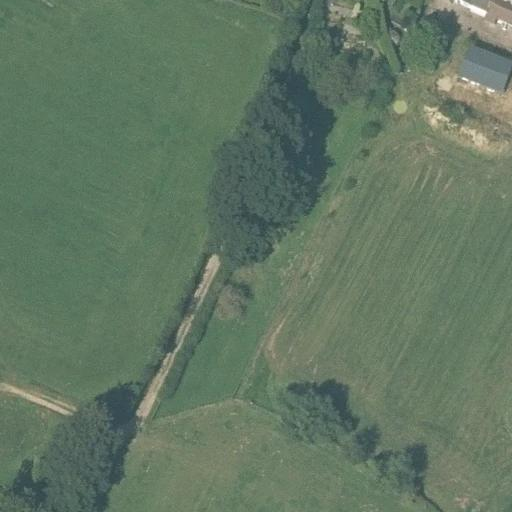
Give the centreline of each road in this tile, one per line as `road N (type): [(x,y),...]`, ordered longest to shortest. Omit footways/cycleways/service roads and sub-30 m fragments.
road 1 (track): [(119,427),(143,411),(229,234),(308,0)]
road 2 (track): [(0,384),(119,427)]
